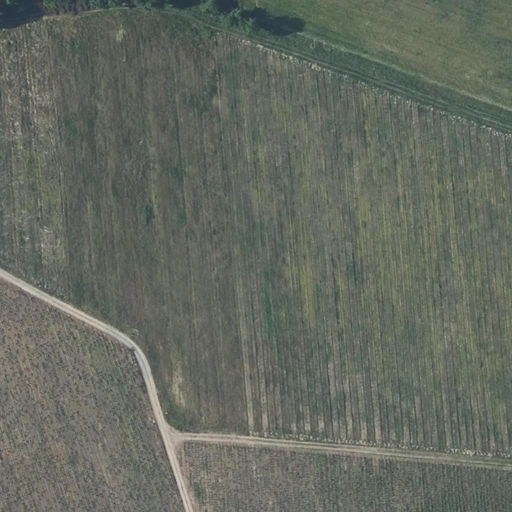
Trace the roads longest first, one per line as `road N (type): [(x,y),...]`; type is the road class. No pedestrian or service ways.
road 1 (track): [(511,464),(164,435)]
road 2 (track): [(0,275),(135,349),(189,511)]
road 3 (track): [(0,24),(57,12),(178,12)]
